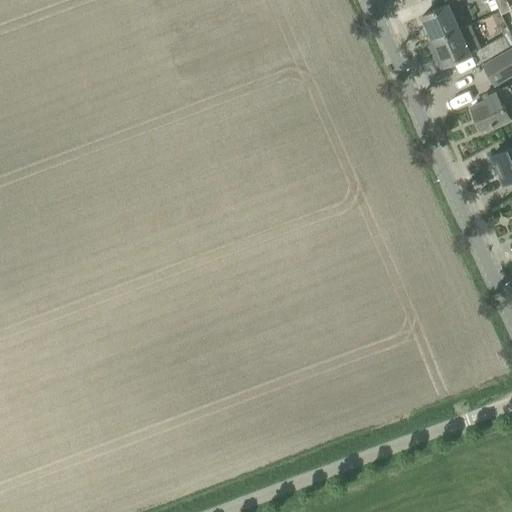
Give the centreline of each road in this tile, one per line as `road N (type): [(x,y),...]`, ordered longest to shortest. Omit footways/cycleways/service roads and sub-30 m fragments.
road 1 (tertiary): [(511,299),(371,0)]
road 2 (unclassified): [(223,511),(511,404)]
